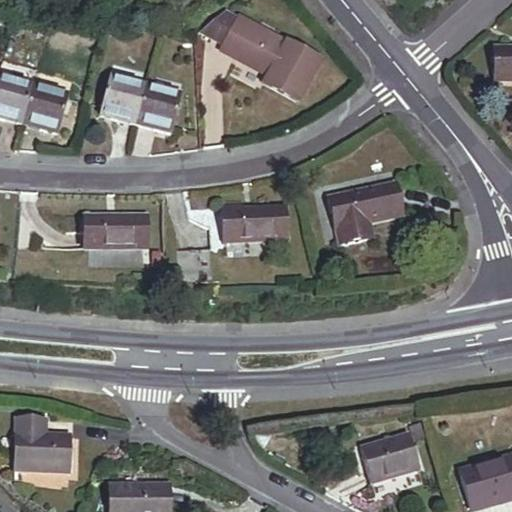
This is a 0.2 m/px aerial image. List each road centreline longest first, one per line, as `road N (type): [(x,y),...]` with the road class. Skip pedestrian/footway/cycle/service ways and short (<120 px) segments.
road 1 (residential): [(408,79),(327,138),(231,174),(127,182),(0,175)]
road 2 (secondary): [(223,382),(340,375),(511,346)]
road 3 (secondary): [(501,313),(393,333),(217,342)]
road 4 (residential): [(468,156),(490,220),(501,313)]
road 5 (secondary): [(152,341),(0,326)]
road 6 (secondary): [(0,365),(152,378)]
road 7 (residential): [(152,378),(160,429),(243,470)]
